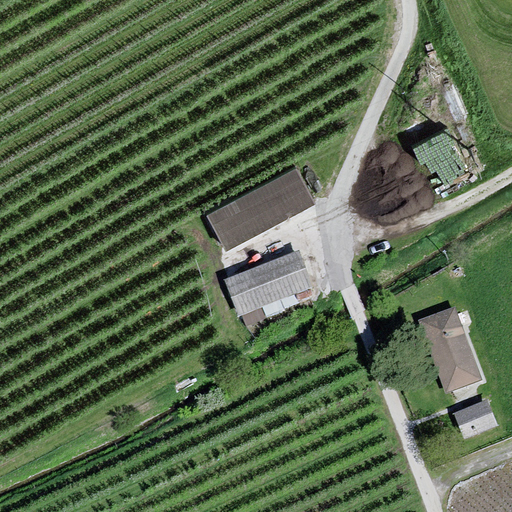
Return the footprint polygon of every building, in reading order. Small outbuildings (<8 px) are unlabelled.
[(416,196),(468,174),(449,128),(396,151),(416,196)] [(308,203),(289,167),(199,215),(218,251),(308,203)] [(294,255),(219,283),(234,322),(308,294),(294,255)] [(477,385),(450,312),(414,325),(441,398),(477,385)] [(489,432),(479,407),(449,419),(459,444),(489,432)]
